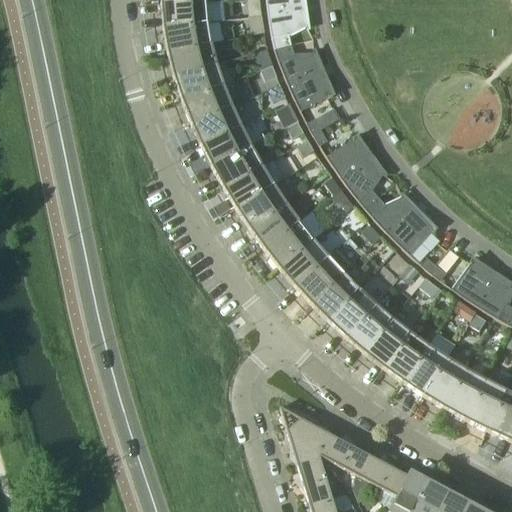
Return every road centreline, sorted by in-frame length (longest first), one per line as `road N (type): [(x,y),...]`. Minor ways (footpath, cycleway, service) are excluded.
road 1 (tertiary): [(153,511),(89,293),(28,0)]
road 2 (residential): [(276,336),(207,250),(155,159),(132,96),(118,0)]
road 3 (residential): [(511,496),(355,404),(276,336)]
road 4 (residential): [(272,511),(238,400),(245,375),(276,336)]
